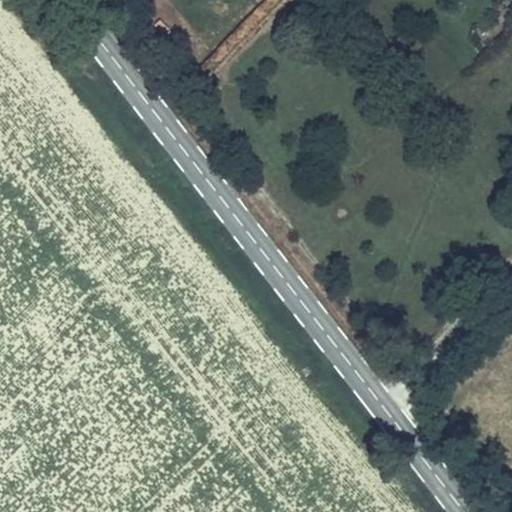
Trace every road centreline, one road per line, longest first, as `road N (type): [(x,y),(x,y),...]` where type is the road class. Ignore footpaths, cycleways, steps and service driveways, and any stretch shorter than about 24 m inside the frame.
road 1 (secondary): [(65,0),(467,511)]
road 2 (unknown): [(390,413),(511,283)]
